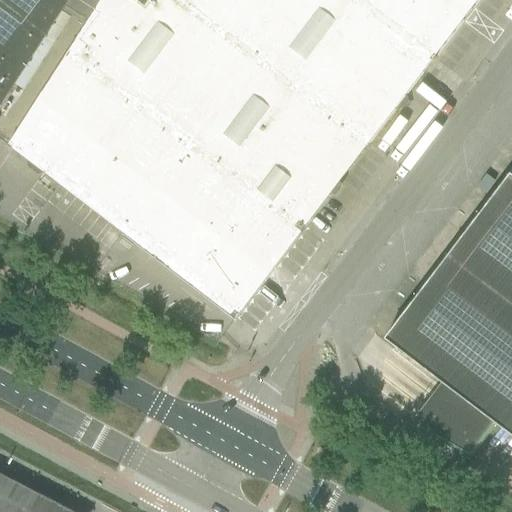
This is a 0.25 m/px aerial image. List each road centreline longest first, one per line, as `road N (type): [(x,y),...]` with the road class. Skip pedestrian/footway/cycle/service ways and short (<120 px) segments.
road 1 (unclassified): [(229,449),(266,383),(511,59)]
road 2 (secondary): [(229,449),(0,325)]
road 3 (unknown): [(330,297),(369,394),(484,475)]
road 4 (secondary): [(0,382),(205,494)]
road 5 (secondary): [(345,511),(229,449)]
